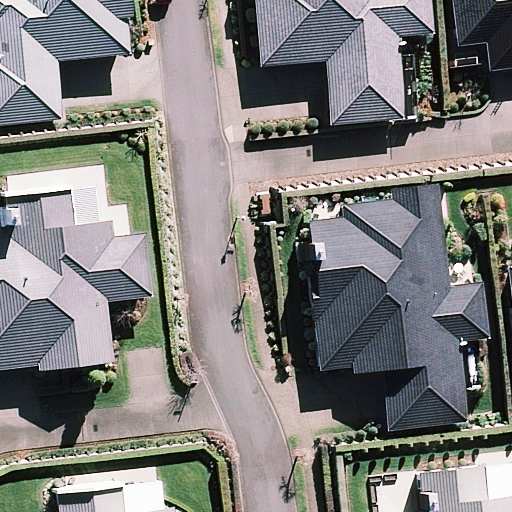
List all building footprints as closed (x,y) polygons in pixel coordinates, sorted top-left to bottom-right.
[(0,0),(0,117),(57,113),(52,56),(131,48),(126,0),(0,0)] [(252,0),(258,62),(325,57),(330,119),(395,114),(388,36),(424,33),(421,0),(252,0)] [(511,0),(451,0),(457,41),(480,38),(483,68),(511,64),(511,0)] [(442,288),(430,186),(385,191),(386,202),(339,208),(341,222),(301,227),(318,369),(380,361),(388,428),(460,420),(451,339),(477,336),(471,285),(442,288)] [(66,219),(64,195),(13,201),(17,236),(0,237),(0,365),(39,361),(40,368),(108,361),(101,303),(142,299),(135,235),(103,238),(101,215),(66,219)] [(420,511),(511,511),(511,462),(416,474),(420,511)] [(165,511),(165,510),(146,511),(114,511),(112,490),(57,496),(58,511),(165,511)]
